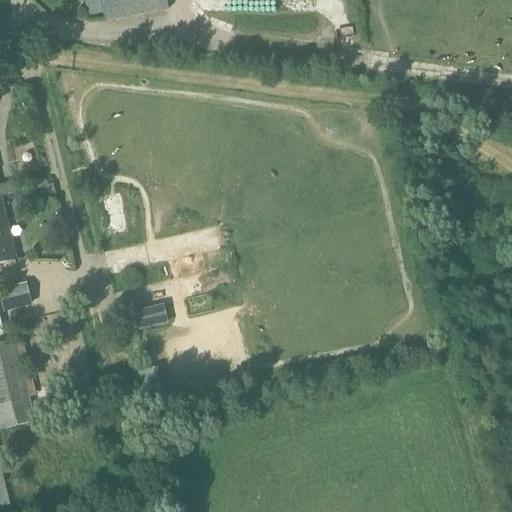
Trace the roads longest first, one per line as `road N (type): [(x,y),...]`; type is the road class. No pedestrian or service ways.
road 1 (track): [(94,314),(33,80),(17,61),(68,58),(382,91),(462,124),(511,158)]
road 2 (track): [(17,61),(23,19),(83,33),(185,32)]
